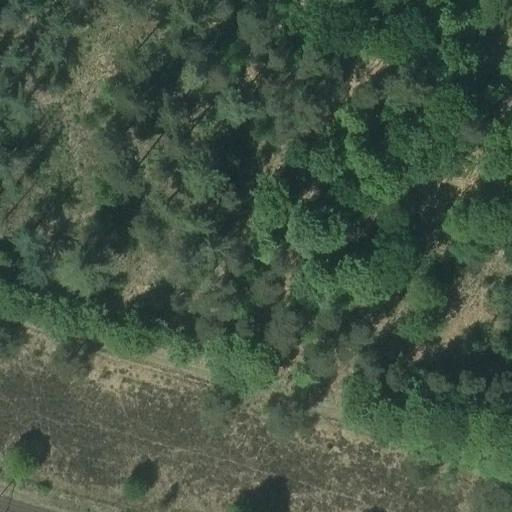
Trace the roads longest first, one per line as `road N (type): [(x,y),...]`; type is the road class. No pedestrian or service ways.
road 1 (track): [(511,466),(0,315)]
road 2 (track): [(314,0),(440,36),(511,19)]
